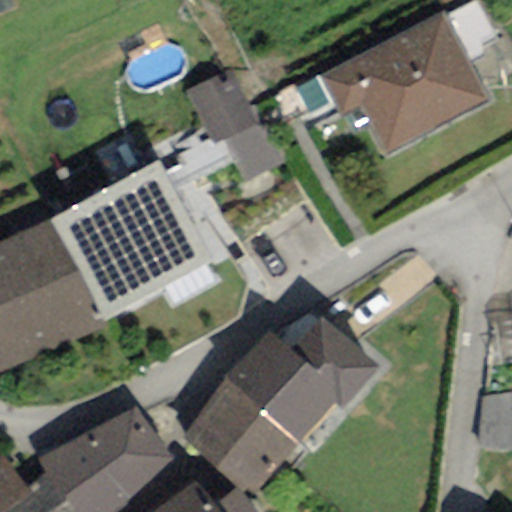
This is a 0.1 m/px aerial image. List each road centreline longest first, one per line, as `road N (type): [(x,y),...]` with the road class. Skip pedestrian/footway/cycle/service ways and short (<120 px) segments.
road 1 (residential): [(474,197),(156,376),(55,410),(0,412)]
road 2 (residential): [(456,500),(474,197)]
